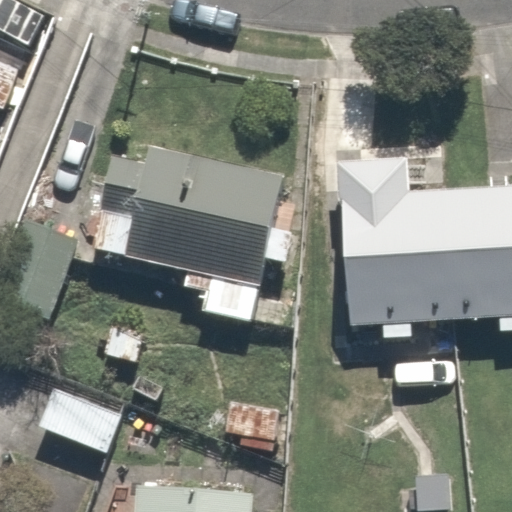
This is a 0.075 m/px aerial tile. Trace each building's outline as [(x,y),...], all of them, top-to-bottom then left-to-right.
[(153,168),(118,161),(98,265),(187,282),(178,324),(261,340),(293,178),(156,151),(153,168)] [(423,163),(336,168),(347,346),(511,335),(511,190),(425,196),(423,163)] [(85,248),(28,223),(0,284),(0,365),(27,377),(85,248)] [(152,333),(111,323),(100,366),(142,376),(152,333)] [(130,419),(68,390),(44,441),(106,470),(130,419)] [(284,411),(228,402),(216,472),(272,481),(284,411)] [(454,511),(456,477),(414,475),(412,511),(454,511)] [(262,511),(263,490),(124,483),(122,511),(262,511)]
